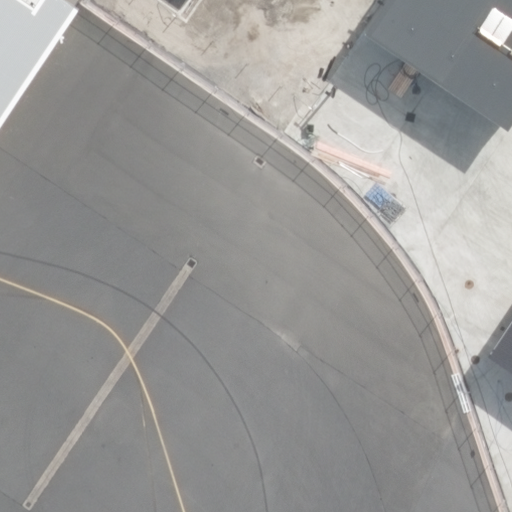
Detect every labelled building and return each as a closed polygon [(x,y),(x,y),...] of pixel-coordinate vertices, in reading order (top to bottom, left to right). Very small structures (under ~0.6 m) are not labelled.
[(0,0),(0,144),(97,0),(0,0)] [(262,0),(230,0),(251,15),(262,0)] [(347,0),(305,0),(285,26),(312,47),(347,0)] [(511,0),(468,0),(468,1),(508,27),(511,21),(511,0)] [(511,82),(511,65),(466,30),(431,75),(486,117),(511,82)] [(511,109),(466,173),(511,206),(511,109)]
